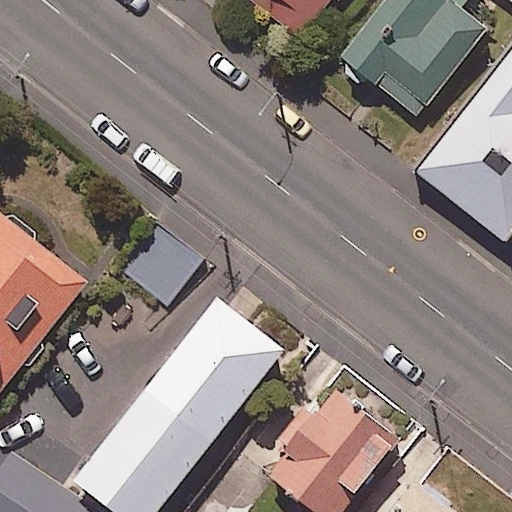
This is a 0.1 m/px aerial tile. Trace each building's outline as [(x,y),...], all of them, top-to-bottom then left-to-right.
[(338,0),(252,0),(303,42),(338,0)] [(459,0),(394,0),(348,58),(424,119),(496,30),(459,0)] [(511,67),(426,175),(511,244),(511,67)] [(0,404),(95,283),(0,209),(0,404)] [(213,266),(164,227),(128,272),(177,311),(213,266)] [(168,511),(294,352),(228,300),(82,484),(117,511),(168,511)] [(364,497),(401,447),(375,428),(381,421),(341,391),(321,419),(310,411),(267,469),(312,503),(333,474),(364,497)] [(103,511),(20,456),(0,485),(0,511),(103,511)] [(453,511),(419,484),(396,511),(453,511)]
